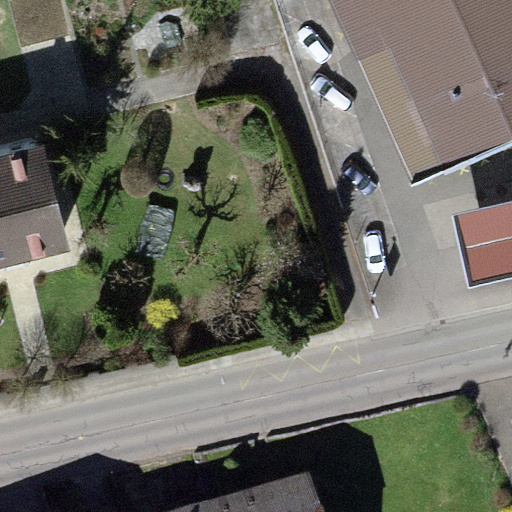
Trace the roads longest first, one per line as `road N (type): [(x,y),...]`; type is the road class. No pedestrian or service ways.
road 1 (unknown): [(368,371),(284,95),(274,85),(230,74),(53,112)]
road 2 (secondary): [(511,340),(0,452)]
road 3 (unknown): [(308,0),(459,351)]
